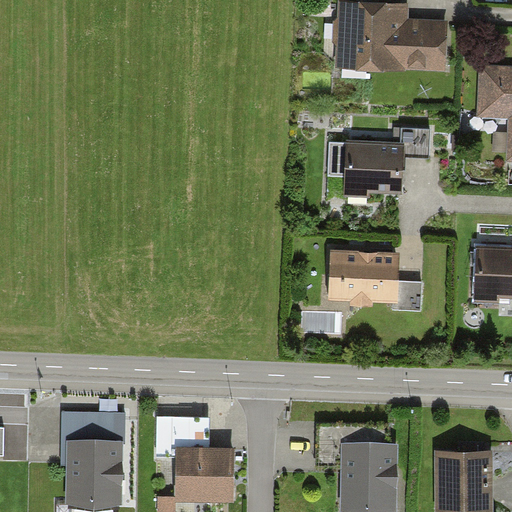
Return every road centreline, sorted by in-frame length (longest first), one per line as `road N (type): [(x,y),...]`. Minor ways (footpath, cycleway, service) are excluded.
road 1 (tertiary): [(264,376),(0,365)]
road 2 (tertiary): [(511,385),(264,376)]
road 3 (residential): [(264,376),(262,511)]
